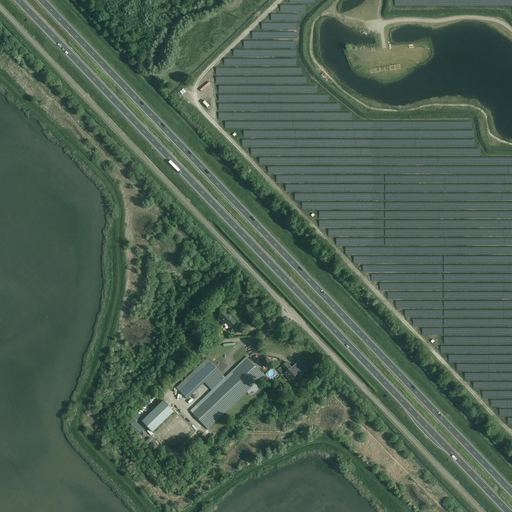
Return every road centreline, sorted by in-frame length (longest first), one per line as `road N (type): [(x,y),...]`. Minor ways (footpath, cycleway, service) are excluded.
road 1 (trunk): [(18,0),(508,511)]
road 2 (unclassified): [(482,511),(0,9)]
road 3 (trunk): [(511,491),(40,0)]
